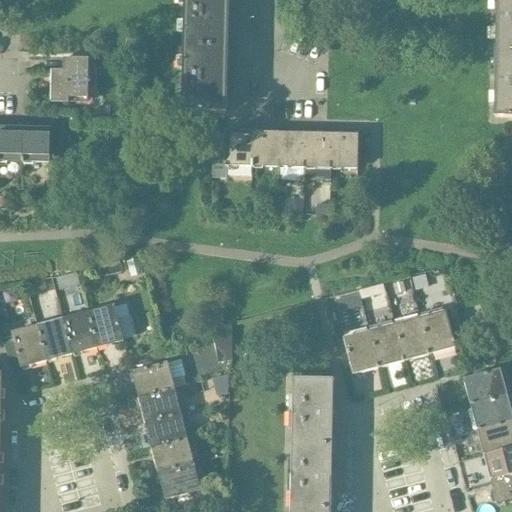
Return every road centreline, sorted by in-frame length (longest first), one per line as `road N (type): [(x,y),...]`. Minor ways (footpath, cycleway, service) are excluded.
road 1 (residential): [(26,511),(29,413),(83,400),(107,504)]
road 2 (residential): [(361,511),(362,420),(415,406),(442,511)]
road 3 (residential): [(312,78),(257,77),(258,0)]
